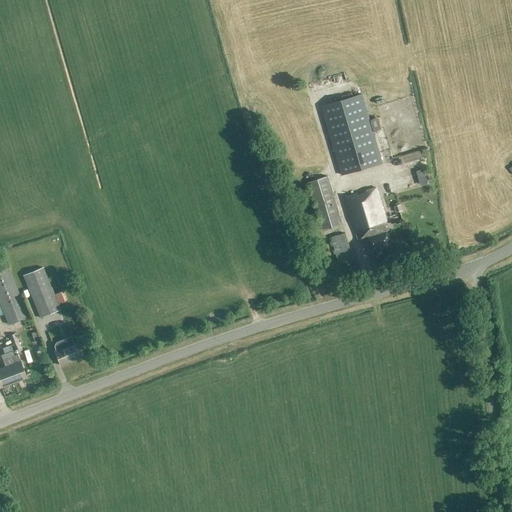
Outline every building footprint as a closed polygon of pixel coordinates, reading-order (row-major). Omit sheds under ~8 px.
[(382,163),(362,95),(321,107),(341,176),(382,163)] [(407,153),(397,156),(399,163),(409,160),(407,153)] [(412,168),(424,164),(422,158),(411,161),(412,168)] [(308,182),(322,230),(342,224),(327,176),(308,182)] [(377,188),(345,198),(357,239),(367,236),(371,251),(391,245),(387,231),(389,230),(377,188)] [(345,234),(331,238),(337,263),(352,258),(345,234)] [(42,267),(23,275),(41,318),(60,310),(42,267)] [(8,268),(0,271),(0,303),(8,325),(27,317),(8,268)] [(15,333),(8,336),(16,355),(23,353),(21,349),(22,348),(15,333)] [(55,350),(54,351),(60,365),(84,356),(78,341),(73,343),(71,337),(56,342),(55,344),(54,346),(54,348),(55,350)] [(15,364),(12,356),(14,355),(10,345),(2,348),(4,354),(1,355),(2,360),(5,368),(0,369),(0,387),(0,388),(26,379),(20,362),(15,364)]
